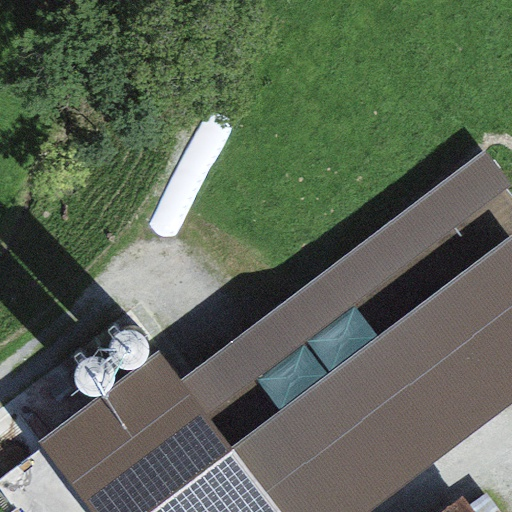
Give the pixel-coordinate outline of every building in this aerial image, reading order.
[(511,192),(511,160),(502,146),(205,368),(231,403),(511,192)] [(362,511),(511,398),(511,238),(251,436),(308,511),(362,511)] [(167,345),(168,338),(167,332),(164,325),(159,321),(153,318),(147,318),(141,319),(135,323),(131,328),(129,333),(129,339),(131,345),(134,351),(139,354),(145,356),(151,357),(158,355),(163,351),(167,345)] [(134,366),(134,360),(132,354),(128,348),(122,345),(115,343),(109,344),(103,347),(99,351),(96,357),(95,363),(96,369),(99,374),(103,379),(109,382),(115,382),(121,381),(127,378),(131,373),(134,366)] [(289,511),(172,353),(60,435),(116,511),(289,511)] [(487,511),(473,493),(448,511),(487,511)]
